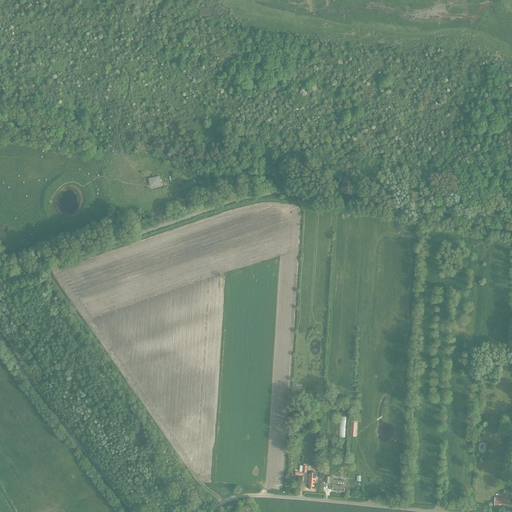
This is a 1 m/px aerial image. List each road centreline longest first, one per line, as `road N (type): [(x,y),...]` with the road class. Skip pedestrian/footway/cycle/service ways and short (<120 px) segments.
road 1 (unclassified): [(132,511),(0,331)]
road 2 (unclassified): [(452,511),(249,495)]
